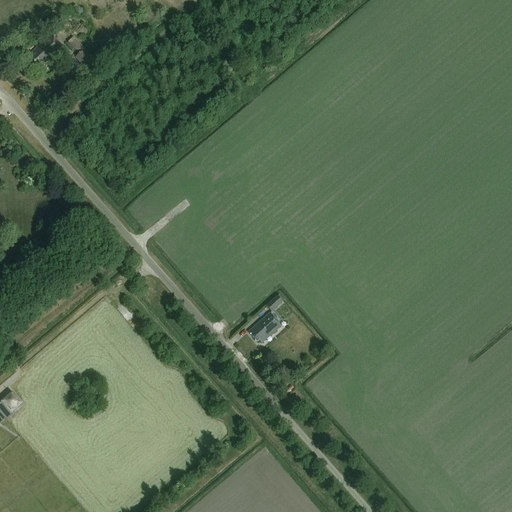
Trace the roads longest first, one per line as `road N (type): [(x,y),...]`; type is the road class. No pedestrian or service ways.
road 1 (unclassified): [(370,511),(0,91)]
road 2 (track): [(37,133),(87,104),(141,91),(165,30),(197,0)]
